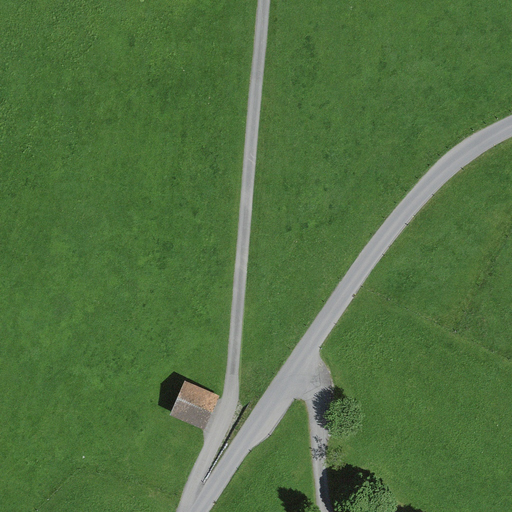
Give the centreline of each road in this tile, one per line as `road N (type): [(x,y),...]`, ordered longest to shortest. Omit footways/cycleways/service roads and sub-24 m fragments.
road 1 (track): [(189,511),(230,407),(265,0)]
road 2 (unclassified): [(198,511),(383,236),(445,167),(511,124)]
road 3 (track): [(293,371),(320,393),(328,511)]
